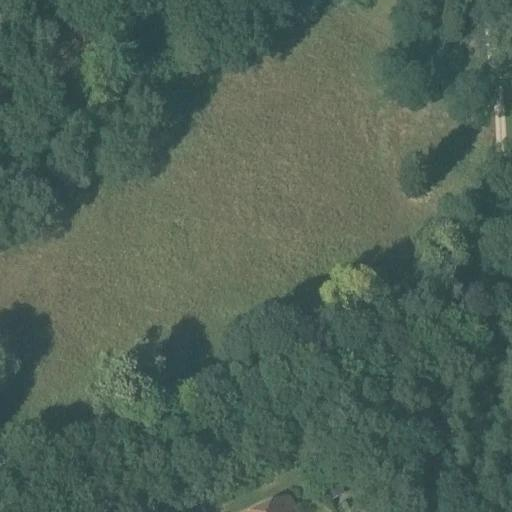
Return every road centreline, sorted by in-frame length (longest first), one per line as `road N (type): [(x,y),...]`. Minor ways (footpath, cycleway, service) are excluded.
road 1 (track): [(74,511),(511,291)]
road 2 (track): [(504,0),(496,68),(499,191),(480,306)]
